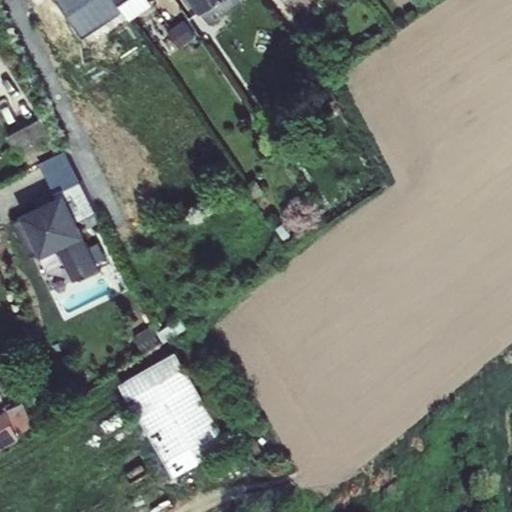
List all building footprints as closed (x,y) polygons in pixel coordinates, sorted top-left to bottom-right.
[(118,0),(84,0),(67,12),(85,37),(125,10),(118,0)] [(118,0),(125,10),(130,18),(153,2),(152,0),(118,0)] [(193,0),(201,12),(218,0),(193,0)] [(40,115),(8,131),(22,157),(53,141),(40,115)] [(99,266),(64,194),(13,219),(31,255),(57,242),(74,278),(99,266)] [(124,372),(168,470),(228,443),(184,345),(124,372)] [(10,422),(0,428),(0,453),(21,442),(10,422)]
